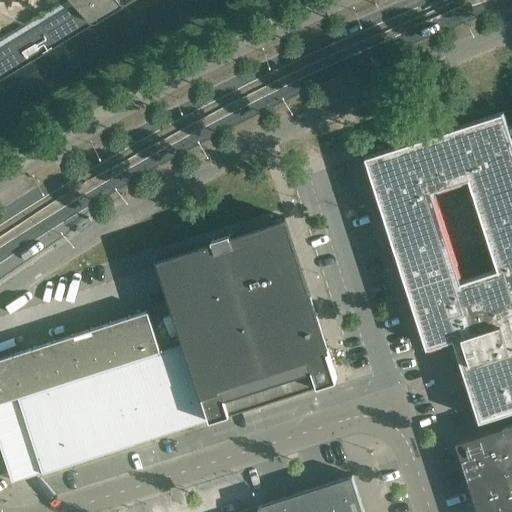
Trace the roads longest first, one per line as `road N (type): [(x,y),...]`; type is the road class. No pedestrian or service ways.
road 1 (secondary): [(0,258),(233,122),(511,2)]
road 2 (secondary): [(429,0),(193,110),(0,224)]
road 3 (unclassified): [(432,511),(410,444),(390,420),(356,419),(66,511)]
road 4 (residential): [(0,339),(157,287)]
